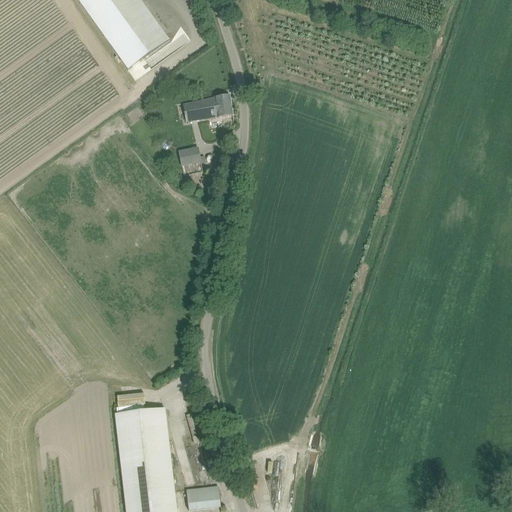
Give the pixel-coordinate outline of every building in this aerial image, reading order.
[(77,0),(128,71),(169,41),(139,0),(77,0)] [(230,96),(220,98),(215,98),(216,100),(184,105),(187,122),(216,117),(216,119),(233,116),(230,96)] [(182,168),(201,163),(206,163),(205,157),(200,158),(199,148),(179,152),(182,168)] [(178,399),(168,403),(173,417),(183,413),(178,399)] [(176,511),(165,409),(115,415),(126,511),(176,511)] [(188,511),(220,509),(219,488),(187,489),(188,511)]
